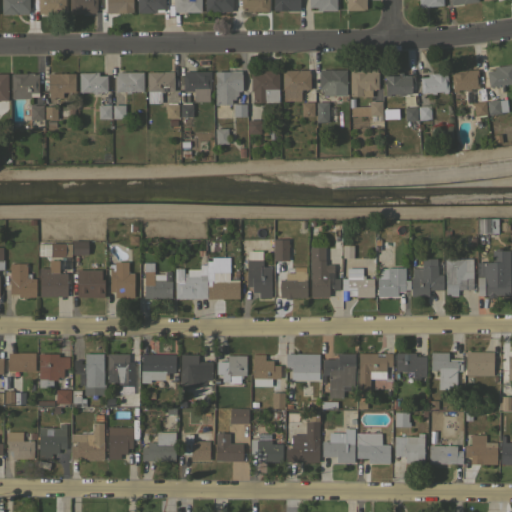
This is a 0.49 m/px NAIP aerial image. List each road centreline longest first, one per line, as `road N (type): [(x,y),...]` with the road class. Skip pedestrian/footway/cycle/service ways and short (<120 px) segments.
road 1 (residential): [(0,45),(391,38),(511,25)]
road 2 (residential): [(0,486),(511,492)]
road 3 (residential): [(0,325),(511,324)]
